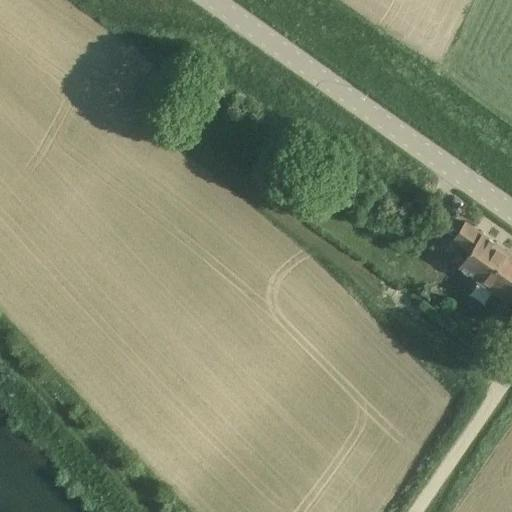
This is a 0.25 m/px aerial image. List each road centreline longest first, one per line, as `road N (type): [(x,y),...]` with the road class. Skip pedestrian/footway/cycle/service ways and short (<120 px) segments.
road 1 (tertiary): [(511,214),(210,0)]
road 2 (unclassified): [(511,372),(416,511)]
